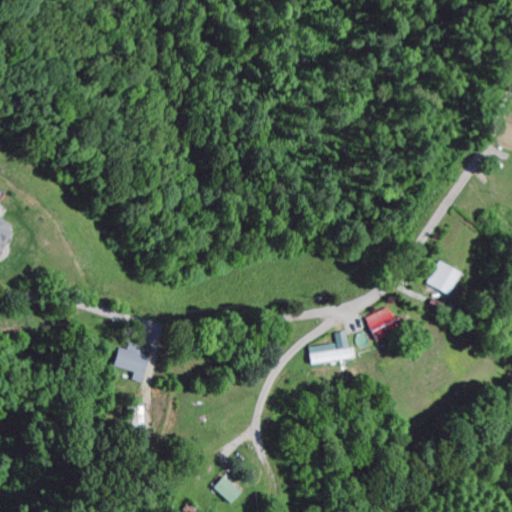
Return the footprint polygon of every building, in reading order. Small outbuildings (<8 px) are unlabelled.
[(454,276),(434,264),(421,286),(441,298),(454,276)] [(388,323),(381,310),(359,322),(370,344),(382,338),(377,328),(388,323)] [(351,362),(350,350),(343,351),(341,334),(329,336),(331,346),(303,350),(305,367),(351,362)] [(110,350),(107,370),(128,373),(127,383),(138,385),(142,358),(135,357),(136,348),(122,346),(121,352),(110,350)] [(140,409),(127,410),(127,430),(140,430),(140,409)] [(225,506),(235,495),(218,479),(208,490),(225,506)]
